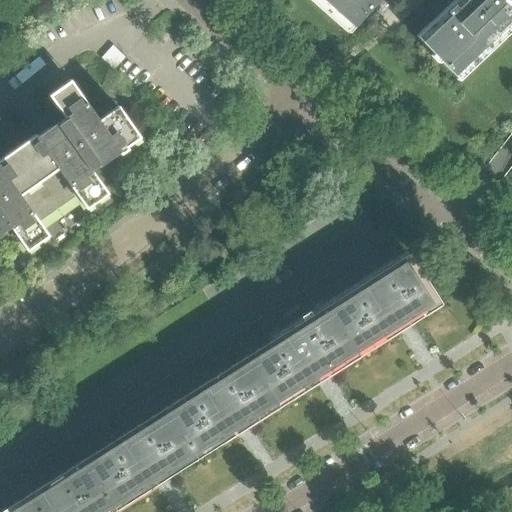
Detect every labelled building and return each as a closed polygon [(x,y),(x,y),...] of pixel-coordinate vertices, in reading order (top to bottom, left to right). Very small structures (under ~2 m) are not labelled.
[(376,0),(313,0),(349,32),(376,0)] [(497,40),(511,25),(511,22),(498,8),(490,0),(458,0),(454,4),(453,5),(451,3),(415,37),(432,55),(433,54),(439,61),(438,61),(455,79),(477,59),(473,55),(494,36),(497,40)] [(511,0),(504,0),(498,8),(511,22),(511,0)] [(511,37),(511,36),(469,76),(511,110),(511,37)] [(112,46),(100,59),(113,71),(125,58),(112,46)] [(134,131),(122,114),(117,107),(97,120),(85,103),(76,90),(64,98),(66,99),(55,107),(65,120),(58,125),(90,170),(114,153),(115,155),(119,152),(118,150),(134,139),(131,134),(134,131)] [(100,185),(90,170),(58,125),(40,137),(39,135),(36,137),(34,135),(0,159),(0,215),(9,227),(19,242),(41,227),(30,212),(68,185),(78,200),(100,185)] [(367,218),(352,195),(341,202),(355,225),(367,218)] [(355,225),(341,202),(329,209),(344,232),(355,225)] [(344,232),(329,209),(318,217),(332,240),(344,232)] [(0,233),(9,227),(0,215),(0,233)] [(332,240),(318,217),(306,224),(321,247),(332,240)] [(321,247),(306,224),(295,231),(309,254),(321,247)] [(309,254),(295,231),(283,239),(297,262),(309,254)] [(436,302),(407,255),(393,234),(376,245),(389,266),(377,275),(366,281),(395,328),(436,302)] [(297,262),(283,239),(271,246),(286,269),(297,262)] [(389,266),(376,245),(363,253),(377,275),(389,266)] [(286,269),(271,246),(260,253),(274,276),(286,269)] [(274,276),(260,253),(248,261),(263,284),(274,276)] [(377,275),(363,253),(351,261),(365,282),(366,281),(377,275)] [(263,284),(248,261),(237,268),(251,291),(263,284)] [(365,282),(351,261),(341,267),(355,288),(365,282)] [(355,288),(341,267),(328,275),(342,297),(355,288)] [(251,291),(237,268),(225,275),(240,298),(251,291)] [(240,298),(225,275),(213,283),(228,306),(240,298)] [(342,297),(328,275),(311,286),(325,307),(342,297)] [(395,328),(366,281),(365,282),(355,288),(342,297),(325,307),(354,354),(395,328)] [(228,306),(213,283),(202,290),(216,313),(228,306)] [(325,307),(311,286),(296,295),(310,317),(325,307)] [(216,313),(202,290),(190,297),(205,320),(216,313)] [(310,317),(296,295),(283,304),(297,325),(310,317)] [(205,320),(190,297),(179,305),(193,328),(205,320)] [(297,325),(283,304),(272,311),(286,332),(297,325)] [(193,328),(179,305),(167,312),(182,335),(193,328)] [(310,317),(297,325),(286,332),(315,379),(354,354),(325,307),(310,317)] [(286,332),(272,311),(261,318),(275,339),(286,332)] [(182,335),(167,312),(155,319),(170,342),(182,335)] [(275,339),(261,318),(248,326),(262,347),(275,339)] [(170,342),(155,319),(144,327),(158,350),(170,342)] [(262,347),(248,326),(245,328),(231,337),(245,358),(262,347)] [(158,350),(144,327),(132,334),(147,357),(158,350)] [(315,379),(286,332),(275,339),(262,347),(245,358),(275,404),(315,379)] [(147,357),(132,334),(121,341),(135,364),(147,357)] [(245,358),(231,337),(216,347),(229,368),(245,358)] [(135,364),(121,341),(109,349),(124,372),(135,364)] [(229,368),(216,347),(202,355),(215,377),(229,368)] [(124,372),(109,349),(98,356),(112,379),(124,372)] [(215,377),(202,355),(191,362),(204,384),(215,377)] [(112,379),(98,356),(86,363),(101,386),(112,379)] [(245,358),(229,368),(215,377),(204,384),(233,430),(275,404),(245,358)] [(204,384),(191,362),(180,369),(193,390),(204,384)] [(101,386),(86,363),(74,371),(89,394),(101,386)] [(193,390),(180,369),(167,377),(181,399),(193,390)] [(89,394),(74,371),(63,378),(77,401),(89,394)] [(181,399),(167,377),(151,388),(164,409),(181,399)] [(77,401),(63,378),(51,385),(66,408),(77,401)] [(233,430),(204,384),(193,390),(181,399),(164,409),(194,455),(233,430)] [(66,408),(51,385),(40,393),(54,416),(66,408)] [(164,409),(151,388),(135,398),(148,419),(164,409)] [(54,416),(40,393),(28,400),(43,423),(54,416)] [(148,419),(135,398),(122,406),(135,427),(148,419)] [(43,423),(28,400),(16,407),(31,430),(43,423)] [(135,427),(122,406),(111,413),(124,434),(125,434),(135,427)] [(31,430),(16,407),(5,415),(19,438),(31,430)] [(148,419),(135,427),(125,434),(155,480),(194,455),(164,409),(148,419)] [(124,434),(111,413),(100,420),(113,441),(124,434)] [(19,438),(5,415),(0,417),(0,432),(8,445),(19,438)] [(113,441),(100,420),(86,428),(100,450),(113,441)] [(100,450),(86,428),(71,438),(84,459),(100,450)] [(113,441),(100,450),(84,459),(114,506),(155,480),(125,434),(124,434),(113,441)] [(84,459),(71,438),(55,448),(68,470),(84,459)] [(68,470),(55,448),(41,457),(54,478),(68,470)] [(54,478),(41,457),(30,464),(44,485),(54,478)] [(68,470),(54,478),(44,485),(61,511),(104,511),(114,506),(84,459),(68,470)] [(44,485),(30,464),(19,471),(33,492),(44,485)] [(33,492),(19,471),(6,479),(19,501),(33,492)] [(19,501),(6,479),(0,482),(0,509),(1,511),(19,501)] [(33,492),(19,501),(1,511),(61,511),(44,485),(33,492)]
